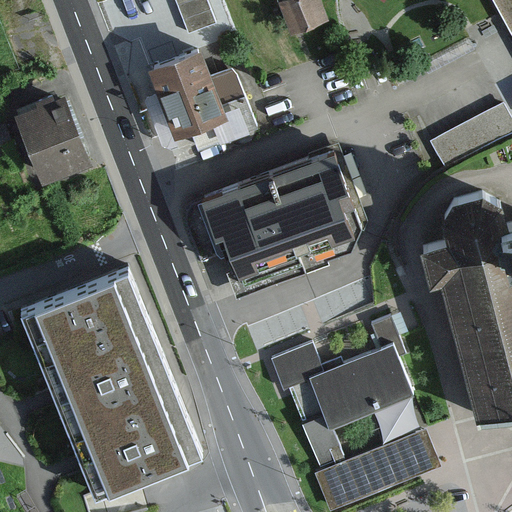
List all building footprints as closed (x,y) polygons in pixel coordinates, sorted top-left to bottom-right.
[(329,0),(292,0),(302,30),(336,19),(329,0)] [(511,0),(501,0),(511,20),(511,0)] [(212,51),(161,68),(182,130),(233,112),(212,51)] [(67,98),(22,116),(48,180),(93,162),(67,98)] [(511,130),(511,118),(503,102),(433,140),(446,166),(511,130)] [(329,151),(208,199),(241,282),(362,233),(329,151)] [(485,187),(452,195),(441,215),(446,237),(423,242),(432,280),(441,277),(474,414),(511,404),(511,216),(505,218),(500,196),(485,187)] [(128,263),(25,303),(98,487),(201,446),(128,263)] [(319,339),(272,357),(284,388),(297,383),(312,422),(300,426),(329,504),(441,461),(429,431),(349,461),(336,427),(424,393),(392,310),(370,318),(381,346),(329,366),(319,339)]
